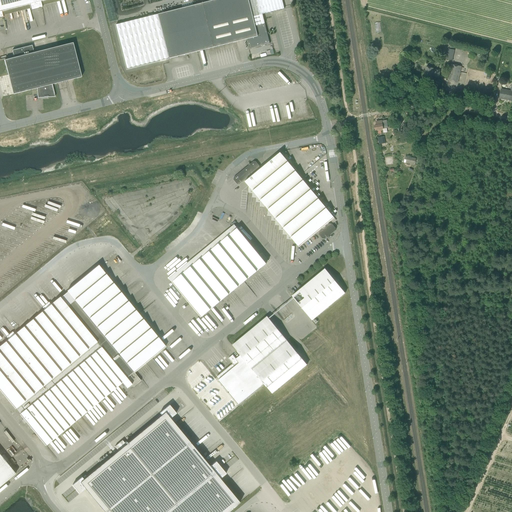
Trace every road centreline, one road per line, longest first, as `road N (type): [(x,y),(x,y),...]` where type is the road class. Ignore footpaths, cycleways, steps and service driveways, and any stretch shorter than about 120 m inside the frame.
road 1 (track): [(404,511),(350,118)]
road 2 (tertiary): [(346,245),(388,511)]
road 3 (unclassified): [(41,472),(65,463),(204,349)]
road 4 (unclassified): [(326,123),(431,105),(511,119)]
road 5 (unclassified): [(0,305),(83,243),(115,242),(143,276)]
road 6 (unknown): [(0,271),(74,205),(67,193),(5,202)]
road 7 (tertiary): [(121,98),(285,64)]
road 8 (unknown): [(176,372),(265,492)]
road 9 (unknown): [(284,511),(347,459),(372,480),(368,511)]
road 10 (unclassified): [(211,200),(242,157),(329,136)]
road 11 (unclassified): [(4,128),(121,98)]
